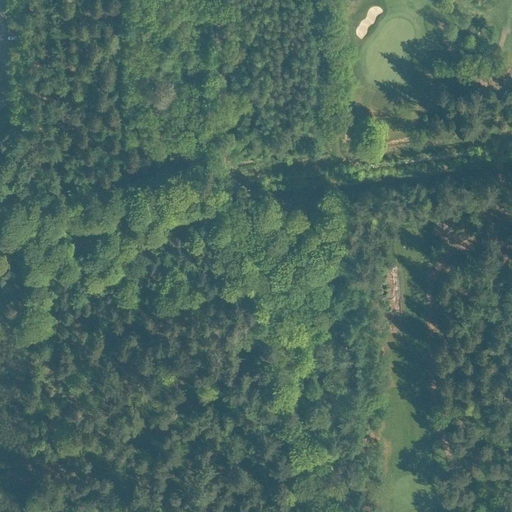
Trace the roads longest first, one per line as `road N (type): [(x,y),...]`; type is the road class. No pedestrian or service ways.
road 1 (track): [(333,511),(288,295),(232,187),(221,0)]
road 2 (track): [(0,217),(332,170)]
road 3 (track): [(332,170),(511,146)]
